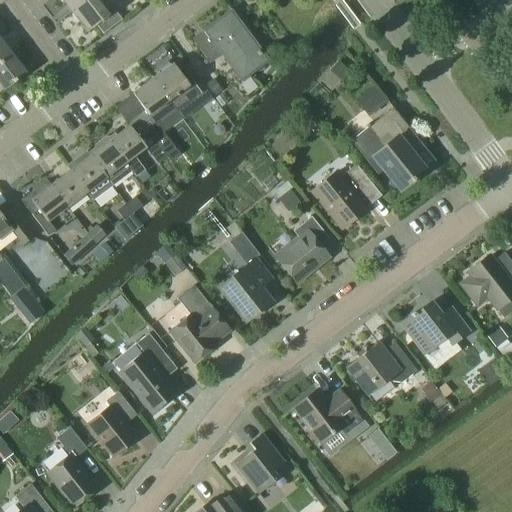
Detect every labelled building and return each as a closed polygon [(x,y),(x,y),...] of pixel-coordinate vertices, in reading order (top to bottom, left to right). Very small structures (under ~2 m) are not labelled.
[(62,0),(72,12),(87,0),(62,0)] [(108,15),(96,0),(87,0),(72,12),(87,32),(96,26),(102,34),(121,20),(114,10),(108,15)] [(231,10),(203,31),(191,39),(209,63),(221,55),(240,80),(268,60),(231,10)] [(0,63),(12,54),(0,38),(0,63)] [(26,73),(12,54),(0,63),(0,85),(4,90),(26,73)] [(172,64),(152,79),(176,111),(196,96),(197,97),(206,90),(188,64),(178,71),(172,64)] [(152,79),(132,93),(144,110),(136,117),(160,148),(166,157),(176,150),(158,127),(157,127),(156,126),(176,111),(152,79)] [(205,84),(216,96),(222,91),(212,79),(205,84)] [(368,117),(386,103),(372,87),(355,102),(368,117)] [(357,138),(354,140),(378,169),(380,167),(400,191),(426,170),(404,143),(414,134),(401,118),(398,120),(391,111),(368,129),(357,138)] [(129,126),(109,141),(125,163),(124,163),(131,172),(135,178),(143,171),(144,171),(133,156),(134,156),(145,148),(150,156),(160,148),(136,117),(127,123),(129,126)] [(96,151),(90,156),(106,177),(112,186),(131,172),(124,163),(125,163),(109,141),(105,136),(94,145),(94,148),(96,151)] [(76,166),(70,170),(87,192),(93,201),(112,186),(106,177),(90,156),(89,156),(86,151),(73,161),(76,166)] [(356,165),(341,176),(337,171),(311,192),(341,229),(367,208),(358,198),(373,186),(356,165)] [(70,170),(50,185),(66,207),(86,192),(92,201),(93,201),(87,192),(70,170)] [(34,190),(21,200),(24,205),(32,215),(48,236),(55,230),(48,221),(66,207),(50,185),(47,181),(34,190)] [(279,198),(277,199),(288,213),(299,203),(298,202),(289,190),(279,198)] [(126,204),(133,214),(142,207),(135,197),(126,204)] [(133,214),(126,204),(116,211),(123,221),(133,214)] [(0,214),(0,239),(12,231),(21,244),(31,236),(10,207),(0,215),(0,214)] [(328,258),(319,247),(328,239),(311,218),(293,232),(296,236),(274,255),(297,283),(328,258)] [(86,234),(96,244),(105,235),(96,225),(86,234)] [(241,233),(228,243),(234,250),(247,240),(241,233)] [(96,244),(86,234),(62,256),(71,266),(96,244)] [(511,295),(511,284),(511,283),(511,281),(511,264),(504,253),(494,261),(490,256),(468,273),(471,277),(461,284),(477,305),(487,297),(496,308),(511,295)] [(163,264),(174,277),(186,267),(175,254),(163,264)] [(272,279),(255,258),(218,288),(245,322),(271,302),(261,288),(272,279)] [(2,260),(0,261),(0,277),(13,294),(23,287),(10,269),(9,269),(2,260)] [(176,299),(189,315),(169,332),(193,363),(216,345),(214,343),(229,331),(211,307),(193,286),(176,299)] [(10,297),(30,323),(43,311),(37,302),(23,287),(13,294),(10,297)] [(433,346),(445,337),(451,344),(468,331),(451,308),(441,315),(431,302),(401,325),(413,341),(423,333),(433,346)] [(488,336),(496,347),(506,339),(498,328),(488,336)] [(176,392),(160,372),(170,363),(147,334),(135,345),(142,354),(119,372),(151,412),(176,392)] [(368,396),(388,380),(390,382),(401,383),(416,372),(394,344),(384,350),(378,342),(345,367),(368,396)] [(430,381),(420,389),(431,403),(441,395),(430,381)] [(328,403),(317,389),(292,408),(308,429),(306,430),(316,444),(318,442),(319,443),(339,428),(344,435),(362,421),(356,412),(341,393),(328,403)] [(108,406),(86,423),(113,457),(136,438),(125,424),(135,415),(130,408),(118,392),(105,402),(108,406)] [(56,438),(68,455),(46,473),(73,507),(98,488),(74,458),(86,449),(69,428),(56,438)] [(377,430),(369,436),(379,448),(387,442),(377,430)] [(284,462),(261,434),(249,443),(254,450),(235,465),(258,493),(278,478),(272,471),(284,462)] [(51,511),(30,484),(14,497),(22,508),(17,511),(51,511)] [(195,511),(241,511),(232,499),(226,492),(216,500),(214,498),(195,511)]
